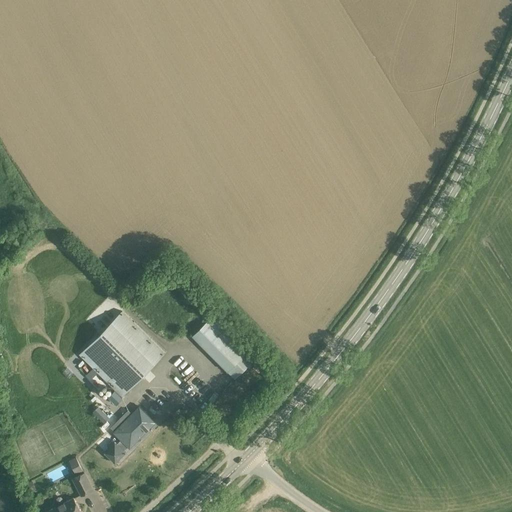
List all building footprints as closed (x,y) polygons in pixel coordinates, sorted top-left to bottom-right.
[(192,335),(227,371),(249,349),(214,313),(192,335)] [(95,371),(114,390),(109,395),(116,402),(165,353),(136,324),(115,345),(112,342),(109,345),(98,335),(84,350),(100,366),(95,371)] [(109,447),(104,452),(114,463),(125,452),(124,451),(128,447),(138,437),(139,438),(155,422),(139,406),(113,432),(116,435),(121,439),(117,444),(112,439),(106,444),(109,447)] [(93,412),(104,423),(109,418),(98,407),(93,412)] [(76,457),(70,460),(77,474),(83,471),(76,457)] [(93,490),(84,472),(72,478),(81,496),(93,490)] [(81,511),(74,497),(47,511),(81,511)]
